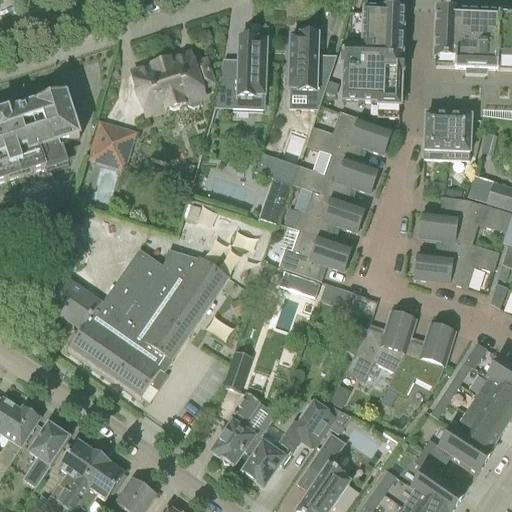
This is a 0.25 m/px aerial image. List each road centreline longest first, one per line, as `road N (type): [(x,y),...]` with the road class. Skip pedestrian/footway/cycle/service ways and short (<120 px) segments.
road 1 (residential): [(405,130),(384,260),(389,278),(399,298),(511,346)]
road 2 (residential): [(0,367),(98,424),(221,511)]
road 3 (residential): [(0,38),(115,0)]
